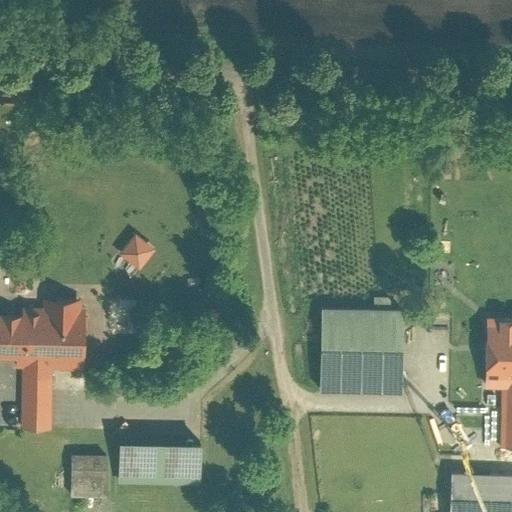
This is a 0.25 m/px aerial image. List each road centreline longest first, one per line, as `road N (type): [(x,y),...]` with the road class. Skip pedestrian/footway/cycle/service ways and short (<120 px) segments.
road 1 (unclassified): [(511,80),(0,65)]
road 2 (unknown): [(299,74),(334,374)]
